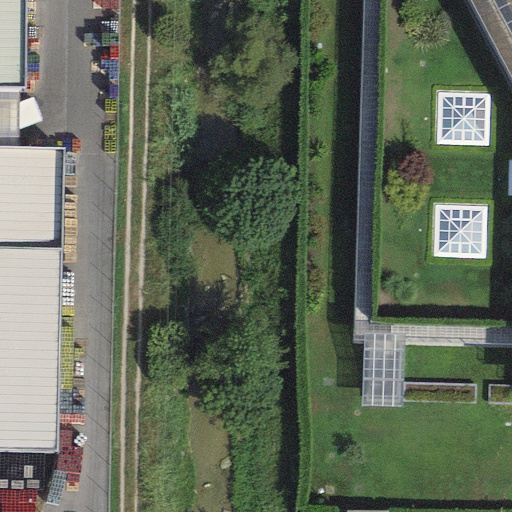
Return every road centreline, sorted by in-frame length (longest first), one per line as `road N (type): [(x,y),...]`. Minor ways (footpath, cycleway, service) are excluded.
road 1 (track): [(140,0),(124,511)]
road 2 (unknown): [(511,265),(490,245),(476,0)]
